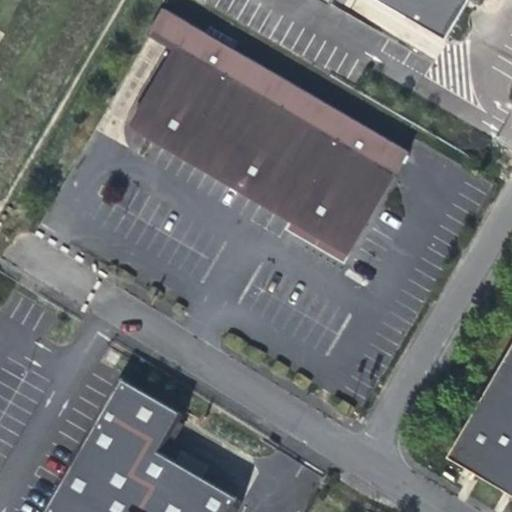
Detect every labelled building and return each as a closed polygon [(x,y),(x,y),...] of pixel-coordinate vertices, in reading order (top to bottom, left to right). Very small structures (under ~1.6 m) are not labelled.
[(467,0),(381,0),(446,37),(467,0)] [(411,148),(165,7),(150,32),(176,47),(134,120),(354,246),(411,148)] [(511,347),(496,376),(511,384),(511,347)] [(511,384),(496,376),(449,457),(511,493),(511,384)] [(183,413),(121,377),(44,511),(231,511),(239,498),(160,452),(183,413)]
